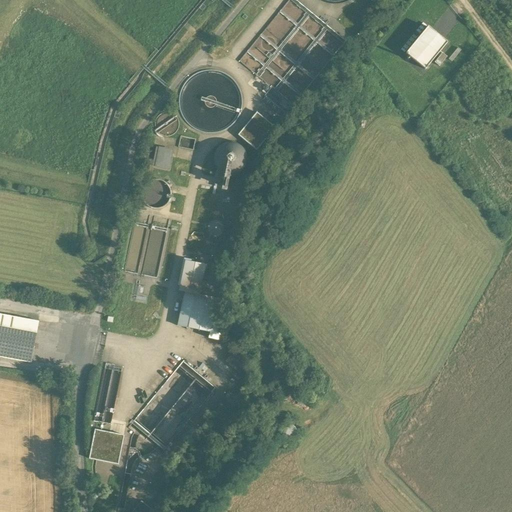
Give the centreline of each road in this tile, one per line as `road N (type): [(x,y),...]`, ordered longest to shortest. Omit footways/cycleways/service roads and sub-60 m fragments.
road 1 (track): [(95,322),(139,128),(244,0)]
road 2 (unclassified): [(82,511),(77,409),(95,322)]
